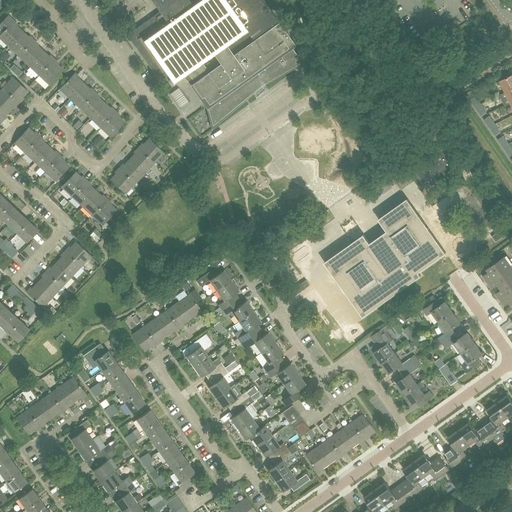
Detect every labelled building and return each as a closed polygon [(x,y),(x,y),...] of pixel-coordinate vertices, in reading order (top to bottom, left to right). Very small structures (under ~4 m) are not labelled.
[(151,0),(159,10),(127,35),(148,64),(150,67),(158,78),(166,73),(173,83),(188,73),(215,54),(222,64),(280,23),(263,0),(151,0)] [(445,0),(426,0),(419,6),(431,21),(441,13),(444,16),(453,9),(445,0)] [(8,15),(0,23),(0,28),(3,31),(0,33),(0,38),(8,46),(23,31),(17,26),(18,25),(8,15)] [(215,54),(188,73),(194,82),(192,83),(202,98),(202,97),(204,96),(209,103),(207,104),(213,125),(223,117),(252,93),(261,85),(260,84),(263,82),(264,83),(268,81),(268,82),(293,68),(293,67),(302,62),(303,64),(304,64),(291,46),(294,43),(295,46),(296,45),(280,23),(222,64),(215,54)] [(23,31),(8,46),(18,56),(34,40),(29,35),(28,36),(23,31)] [(34,40),(18,56),(28,64),(29,66),(43,50),(37,45),(38,44),(34,40)] [(43,50),(29,66),(39,75),(54,59),(49,54),(48,55),(43,50)] [(5,51),(0,56),(0,58),(3,62),(9,56),(5,51)] [(54,59),(39,75),(49,85),(64,70),(58,64),(59,63),(54,59)] [(18,68),(14,72),(18,76),(22,71),(18,68)] [(75,72),(59,89),(69,99),(84,83),(78,78),(80,77),(75,72)] [(511,75),(500,81),(506,92),(511,88),(511,75)] [(13,77),(3,87),(19,103),(24,98),(23,97),(28,91),(13,77)] [(165,77),(161,80),(167,88),(171,85),(165,77)] [(84,83),(69,99),(80,108),(95,92),(90,87),(89,88),(84,83)] [(3,87),(0,90),(0,103),(9,112),(14,106),(15,107),(19,103),(3,87)] [(511,88),(506,92),(499,95),(505,106),(511,102),(511,88)] [(95,92),(80,108),(90,118),(104,102),(99,97),(100,96),(95,92)] [(476,96),(470,100),(476,108),(481,104),(476,96)] [(104,102),(90,118),(100,127),(116,111),(111,106),(110,107),(104,102)] [(0,103),(0,122),(0,123),(5,118),(4,117),(9,112),(0,103)] [(481,104),(476,108),(481,116),(487,112),(481,104)] [(63,106),(58,112),(63,116),(68,111),(63,106)] [(116,111),(100,127),(111,137),(125,122),(119,116),(120,115),(116,111)] [(489,116),(484,120),(490,128),(495,124),(489,116)] [(495,124),(490,128),(495,135),(500,132),(495,124)] [(28,127),(14,142),(24,152),(40,136),(35,131),(34,132),(28,127)] [(40,136),(24,152),(35,162),(49,146),(44,141),(45,140),(40,136)] [(99,136),(93,143),(98,148),(105,141),(99,136)] [(503,136),(498,140),(503,148),(509,144),(503,136)] [(142,142),(138,147),(154,163),(164,152),(149,138),(143,143),(142,142)] [(511,148),(509,144),(503,148),(509,155),(511,153),(511,148)] [(442,145),(411,167),(427,189),(457,167),(442,145)] [(49,146),(35,162),(45,171),(60,155),(55,150),(54,151),(49,146)] [(135,153),(129,159),(145,173),(154,163),(138,147),(134,152),(135,153)] [(9,152),(5,156),(9,161),(13,156),(9,152)] [(60,155),(45,171),(55,181),(70,166),(64,160),(65,159),(60,155)] [(123,163),(119,168),(135,183),(145,173),(129,159),(124,164),(123,163)] [(402,165),(389,174),(401,190),(413,181),(402,165)] [(116,174),(110,180),(126,194),(135,183),(119,168),(115,173),(116,174)] [(75,171),(60,186),(71,196),(86,180),(81,175),(80,177),(75,171)] [(86,180),(71,196),(81,206),(95,190),(90,185),(91,185),(86,180)] [(95,190),(81,206),(91,215),(107,199),(102,194),(101,196),(95,190)] [(0,194),(0,213),(9,203),(0,194)] [(337,253),(324,262),(342,287),(345,285),(348,290),(345,292),(363,317),(386,300),(408,285),(421,276),(418,272),(446,253),(433,235),(428,228),(425,230),(422,225),(425,223),(423,221),(407,198),(378,219),(383,226),(377,230),(381,235),(374,240),(369,243),(363,234),(351,243),(337,253)] [(107,199),(91,215),(102,225),(116,210),(110,205),(111,203),(107,199)] [(9,203),(0,213),(0,217),(7,224),(19,212),(9,203)] [(19,212),(7,224),(17,233),(28,221),(19,212)] [(17,233),(9,241),(12,244),(14,246),(22,238),(26,242),(38,230),(28,221),(17,233)] [(503,228),(492,237),(495,242),(507,234),(503,228)] [(3,240),(0,243),(0,246),(2,249),(9,241),(5,238),(3,240)] [(9,241),(2,249),(5,252),(12,258),(18,252),(11,246),(12,244),(9,241)] [(69,246),(65,251),(81,266),(91,255),(76,241),(70,247),(69,246)] [(61,257),(56,262),(71,276),(81,266),(65,251),(60,256),(61,257)] [(488,272),(482,276),(486,280),(509,263),(504,256),(501,253),(484,265),(487,269),(486,269),(488,272)] [(50,266),(45,271),(61,286),(71,276),(56,262),(51,267),(50,266)] [(511,267),(509,263),(486,280),(491,288),(497,284),(499,287),(511,277),(511,267)] [(212,269),(196,281),(200,286),(208,280),(216,290),(231,279),(224,269),(216,274),(212,269)] [(42,277),(37,282),(52,297),(61,286),(45,271),(41,276),(42,277)] [(501,289),(495,293),(501,302),(511,293),(511,277),(499,287),(501,289)] [(183,278),(179,281),(185,290),(189,287),(183,278)] [(231,279),(216,290),(220,297),(219,298),(221,302),(218,304),(220,306),(222,309),(238,298),(234,293),(239,290),(231,279)] [(306,280),(287,293),(291,299),(310,285),(306,280)] [(30,287),(26,292),(42,307),(52,297),(37,282),(32,288),(30,287)] [(12,284),(5,291),(8,295),(15,287),(12,284)] [(315,292),(330,319),(344,311),(329,285),(315,292)] [(15,287),(8,295),(12,298),(13,299),(15,297),(20,292),(19,290),(15,287)] [(70,287),(67,290),(72,295),(75,291),(70,287)] [(189,293),(178,301),(190,319),(196,314),(197,315),(202,312),(189,293)] [(511,293),(501,302),(504,306),(510,302),(511,305),(511,304),(511,293)] [(433,295),(419,305),(422,309),(423,309),(427,315),(431,312),(439,322),(452,312),(445,301),(444,301),(441,296),(436,300),(433,295)] [(63,296),(58,302),(62,306),(65,302),(67,300),(63,296)] [(238,298),(222,309),(222,310),(225,313),(226,315),(229,312),(232,317),(234,315),(238,321),(253,310),(246,300),(241,303),(238,298)] [(27,305),(24,309),(27,312),(34,304),(31,301),(27,305)] [(173,309),(168,312),(179,328),(185,324),(184,323),(190,319),(178,301),(171,306),(173,309)] [(1,303),(0,303),(0,322),(10,311),(1,303)] [(34,304),(27,312),(31,315),(33,313),(38,308),(34,304)] [(412,307),(400,315),(404,321),(416,313),(412,307)] [(241,336),(237,338),(240,343),(261,329),(257,324),(261,321),(253,310),(238,321),(242,327),(237,331),(241,336)] [(10,311),(0,322),(0,325),(8,333),(19,320),(10,311)] [(161,313),(155,318),(167,335),(173,330),(174,332),(179,328),(168,312),(163,316),(161,313)] [(446,333),(438,338),(442,343),(455,333),(452,328),(460,323),(452,312),(439,322),(446,333)] [(135,315),(131,318),(136,324),(140,321),(135,315)] [(150,325),(145,329),(156,344),(162,340),(161,339),(167,335),(155,318),(148,323),(150,325)] [(19,320),(8,333),(17,342),(29,329),(19,320)] [(375,344),(370,348),(374,353),(373,353),(381,363),(395,353),(388,343),(396,337),(388,325),(370,337),(375,344)] [(408,326),(403,329),(407,335),(412,331),(408,326)] [(132,334),(144,351),(150,347),(151,348),(156,344),(145,329),(140,332),(138,330),(132,334)] [(261,329),(240,343),(244,349),(253,342),(261,352),(276,342),(268,331),(264,334),(261,329)] [(193,350),(185,356),(193,366),(208,355),(204,350),(209,346),(206,341),(209,338),(210,337),(207,332),(205,333),(189,345),(193,350)] [(455,333),(442,343),(445,348),(453,342),(461,353),(475,343),(467,332),(459,338),(455,333)] [(276,342),(261,352),(268,363),(263,366),(267,372),(283,360),(279,355),(283,352),(276,342)] [(475,343),(461,353),(467,362),(461,366),(466,373),(481,362),(477,357),(482,353),(475,343)] [(96,345),(83,355),(92,367),(97,364),(101,370),(115,360),(107,350),(102,353),(96,345)] [(395,353),(381,363),(389,374),(397,368),(400,373),(418,360),(414,355),(410,358),(403,363),(395,353)] [(231,354),(224,358),(226,361),(228,364),(235,359),(231,354)] [(208,355),(193,366),(200,377),(204,374),(208,379),(224,367),(222,364),(220,362),(217,358),(212,361),(208,355)] [(115,360),(101,370),(109,381),(122,371),(115,360)] [(283,360),(267,372),(270,377),(275,373),(283,384),(298,373),(290,362),(287,365),(286,365),(283,360)] [(404,377),(395,383),(403,394),(417,384),(410,373),(417,368),(421,365),(418,360),(400,373),(404,377)] [(446,364),(439,369),(445,377),(452,372),(446,364)] [(211,384),(207,387),(215,397),(230,386),(223,376),(228,372),(225,367),(224,367),(208,379),(211,384)] [(122,371),(109,381),(116,391),(130,381),(122,371)] [(290,394),(282,400),(286,405),(302,394),(298,389),(306,383),(298,373),(283,384),(290,394)] [(68,380),(62,385),(74,401),(80,397),(81,398),(83,397),(86,394),(75,379),(70,382),(68,380)] [(130,381),(116,391),(124,401),(137,392),(130,381)] [(417,384),(403,394),(411,405),(416,401),(419,406),(433,396),(429,391),(425,394),(420,388),(424,386),(421,381),(417,384)] [(98,382),(89,389),(92,393),(101,386),(100,386),(98,382)] [(57,392),(52,395),(63,411),(68,407),(67,406),(74,401),(62,385),(55,389),(57,392)] [(101,386),(92,393),(95,396),(103,390),(101,386)] [(230,386),(215,397),(223,408),(227,405),(235,400),(238,404),(250,396),(257,391),(253,386),(246,391),(238,397),(230,386)] [(137,392),(124,401),(131,412),(145,402),(137,392)] [(269,393),(264,397),(267,402),(273,398),(269,393)] [(511,401),(507,394),(496,402),(507,416),(511,412),(511,401)] [(45,396),(39,401),(51,418),(57,413),(58,414),(63,411),(52,395),(47,399),(45,396)] [(233,415),(229,418),(237,429),(252,417),(257,414),(249,404),(254,401),(250,396),(238,404),(241,409),(233,415)] [(34,408),(29,412),(40,427),(45,424),(44,422),(51,418),(39,401),(32,406),(34,408)] [(492,418),(483,424),(493,438),(497,444),(506,437),(502,431),(501,429),(505,426),(500,420),(507,416),(496,402),(486,409),(492,418)] [(112,403),(104,409),(107,413),(115,407),(112,403)] [(292,405),(282,412),(286,417),(296,410),(292,405)] [(269,406),(264,409),(270,417),(275,414),(269,406)] [(115,407),(107,413),(110,417),(118,411),(115,407)] [(150,409),(136,418),(144,429),(157,419),(150,409)] [(296,410),(286,417),(289,422),(299,415),(296,410)] [(22,413),(15,418),(27,434),(28,434),(34,429),(35,431),(40,427),(29,412),(24,415),(22,413)] [(357,421),(353,424),(364,440),(369,436),(368,435),(375,430),(362,414),(356,418),(357,421)] [(299,415),(289,422),(293,427),(303,420),(299,415)] [(252,417),(237,429),(245,439),(250,436),(249,435),(260,428),(260,427),(262,426),(259,422),(257,424),(252,417)] [(78,433),(70,439),(78,449),(92,439),(84,428),(91,424),(87,419),(75,428),(78,433)] [(157,419),(144,429),(151,440),(165,430),(157,419)] [(303,420),(293,427),(296,432),(306,424),(303,420)] [(260,428),(249,435),(250,436),(257,446),(272,435),(268,429),(271,427),(267,422),(264,424),(262,426),(260,427),(260,428)] [(468,422),(457,430),(468,444),(474,439),(478,445),(482,442),(483,444),(493,438),(483,424),(474,430),(468,422)] [(306,424),(296,432),(299,437),(306,432),(310,429),(306,424)] [(346,425),(339,430),(351,447),(357,443),(358,444),(364,440),(353,424),(348,428),(346,425)] [(165,430),(151,440),(159,450),(172,440),(165,430)] [(335,437),(330,441),(341,456),(346,453),(345,451),(351,447),(339,430),(333,435),(335,437)] [(453,445),(444,452),(448,457),(445,459),(451,468),(463,459),(462,456),(466,454),(462,448),(468,444),(457,430),(447,437),(453,445)] [(132,431),(124,437),(127,441),(135,435),(132,431)] [(92,439),(78,449),(85,460),(93,454),(97,459),(111,449),(108,444),(105,446),(100,440),(97,435),(92,439)] [(135,435),(127,441),(130,445),(134,442),(138,439),(135,436),(135,435)] [(272,435),(257,446),(265,456),(267,455),(270,459),(287,448),(283,442),(279,445),(272,435)] [(172,440),(159,450),(166,460),(179,451),(172,440)] [(323,442),(317,446),(329,463),(335,459),(336,460),(341,456),(330,441),(325,444),(323,442)] [(312,454),(307,457),(318,473),(323,469),(322,468),(329,463),(317,446),(310,451),(312,454)] [(274,464),(266,470),(270,474),(268,475),(272,481),(274,480),(289,469),(282,459),(291,453),(287,448),(270,459),(274,464)] [(100,464),(92,470),(100,480),(114,470),(107,460),(110,457),(115,454),(111,449),(97,459),(100,464)] [(4,450),(0,453),(0,468),(12,460),(4,450)] [(179,451),(166,460),(173,471),(187,461),(179,451)] [(147,452),(138,458),(141,462),(150,456),(147,452)] [(424,454),(413,462),(423,476),(430,471),(434,477),(438,474),(439,476),(449,469),(439,456),(430,463),(424,454)] [(150,456),(141,462),(144,466),(153,460),(150,456)] [(12,460),(0,468),(0,472),(6,481),(19,471),(12,460)] [(187,461),(173,471),(181,482),(188,477),(195,472),(187,461)] [(409,478),(400,484),(409,498),(419,491),(417,489),(421,486),(417,480),(423,476),(413,462),(403,469),(409,478)] [(114,470),(100,480),(108,491),(116,485),(119,490),(132,481),(128,476),(122,481),(118,475),(121,473),(117,468),(114,470)] [(289,469),(274,480),(282,491),(290,486),(293,490),(309,479),(305,474),(297,480),(289,469)] [(19,471),(6,481),(13,491),(27,481),(19,471)] [(453,471),(447,475),(451,480),(457,476),(453,471)] [(159,475),(154,479),(156,483),(165,477),(162,473),(159,475)] [(165,477),(156,483),(159,487),(168,481),(165,477)] [(181,482),(178,484),(182,490),(192,483),(188,477),(181,482)] [(123,495),(114,501),(122,511),(136,501),(141,498),(138,494),(134,497),(129,491),(135,486),(139,484),(135,479),(132,481),(119,490),(123,495)] [(385,482),(374,490),(384,504),(391,499),(395,505),(399,502),(400,504),(409,498),(400,484),(391,491),(385,482)] [(32,488),(18,498),(25,508),(39,499),(32,488)] [(370,505),(360,511),(381,511),(378,508),(384,504),(374,490),(364,497),(370,505)] [(159,494),(148,501),(151,506),(162,499),(159,494)] [(176,495),(166,502),(170,507),(180,500),(176,495)] [(256,511),(246,497),(234,505),(239,511),(256,511)] [(39,499),(25,508),(28,511),(42,511),(47,509),(39,499)] [(162,499),(151,506),(155,511),(166,504),(162,499)] [(180,500),(170,507),(173,511),(183,505),(180,500)] [(144,511),(136,501),(122,511),(144,511)]
